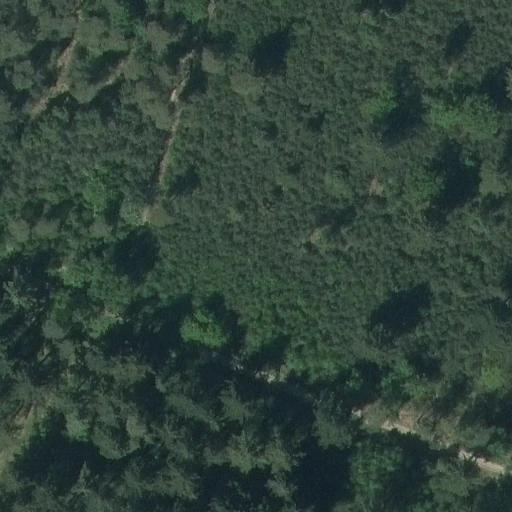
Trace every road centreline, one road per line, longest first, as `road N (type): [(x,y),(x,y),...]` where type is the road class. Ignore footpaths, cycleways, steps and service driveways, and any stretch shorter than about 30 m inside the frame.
road 1 (track): [(511,475),(289,377),(43,284)]
road 2 (track): [(41,389),(106,309),(194,0)]
road 3 (track): [(0,267),(43,284),(41,389),(0,452)]
